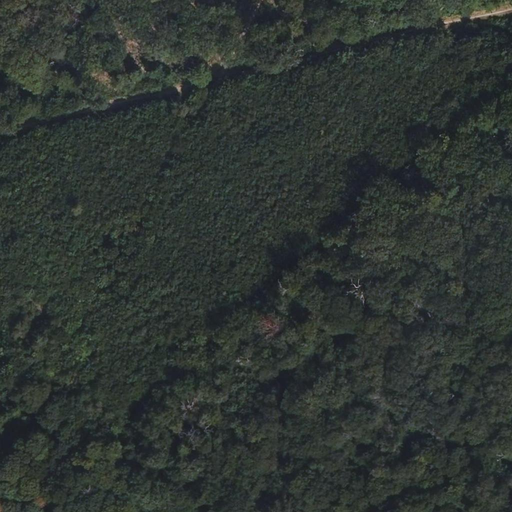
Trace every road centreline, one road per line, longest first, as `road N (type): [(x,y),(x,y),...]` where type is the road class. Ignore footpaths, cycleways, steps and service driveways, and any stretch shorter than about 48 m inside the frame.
road 1 (track): [(0,511),(511,79)]
road 2 (track): [(0,477),(259,0)]
road 3 (track): [(511,11),(0,131)]
